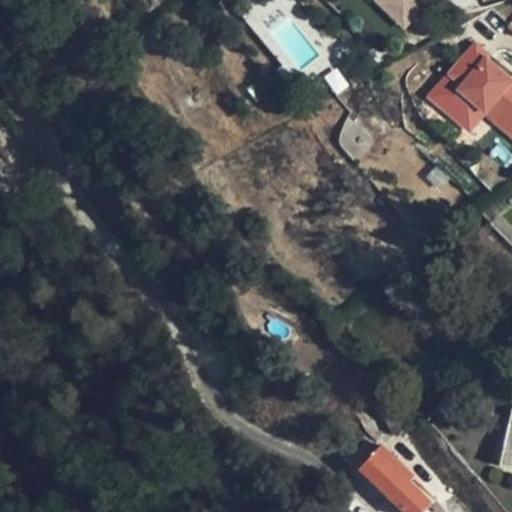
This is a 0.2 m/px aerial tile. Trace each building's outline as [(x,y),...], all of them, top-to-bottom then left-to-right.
[(397,0),(390,8),(382,0),(369,0),(366,4),(393,31),(423,1),(421,0),(397,0)] [(511,38),(511,6),(495,27),(510,40),(511,38)] [(478,58),(464,46),(439,79),(452,89),(442,101),(470,122),(474,116),(488,127),(494,119),(511,133),(511,89),(501,81),(475,62),(478,58)] [(511,83),(504,77),(501,81),(511,89),(511,83)] [(452,89),(439,79),(421,103),(461,134),(470,122),(442,101),(452,89)] [(511,133),(494,119),(488,127),(511,145),(511,133)] [(511,409),(502,461),(511,463),(511,409)] [(437,511),(417,489),(389,461),(393,455),(381,445),(376,448),(367,440),(354,455),(363,463),(358,469),(403,511),(406,510),(407,511),(437,511)]
